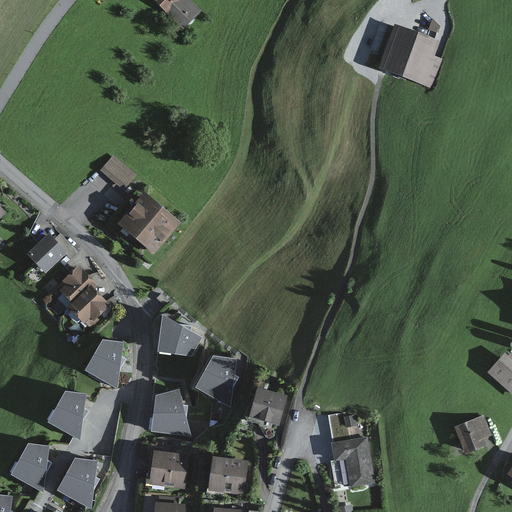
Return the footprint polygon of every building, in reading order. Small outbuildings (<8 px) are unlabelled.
[(201,7),(193,0),(163,0),(162,2),(185,23),(201,7)] [(374,0),(366,9),(379,20),(392,4),(387,0),(374,0)] [(401,25),(395,23),(381,65),(388,67),(435,83),(443,59),(433,55),(439,38),(401,25)] [(113,155),(104,166),(127,185),(136,174),(113,155)] [(178,224),(145,196),(122,224),(155,252),(178,224)] [(49,232),(29,252),(48,269),(67,250),(49,232)] [(74,304),(92,288),(95,284),(78,267),(64,280),(68,284),(61,290),(74,304)] [(93,318),(108,304),(92,288),(74,304),(72,307),(86,322),(92,317),(93,318)] [(159,353),(191,356),(199,339),(164,320),(159,353)] [(123,344),(103,342),(87,370),(117,387),(123,344)] [(511,388),(511,360),(502,352),(488,368),(511,388)] [(230,405),(236,361),(214,359),(198,388),(230,405)] [(282,419),(288,395),(255,387),(249,411),(282,419)] [(153,431),(189,434),(178,392),(158,397),(153,431)] [(84,396),(66,394),(51,423),(79,438),(84,396)] [(491,431),(484,413),(455,424),(465,449),(484,441),(482,434),(491,431)] [(370,434),(334,440),(336,455),(347,453),(352,483),(378,479),(370,434)] [(48,447),(29,446),(13,475),(42,491),(48,447)] [(184,488),(187,457),(155,454),(152,484),(184,488)] [(211,486),(249,489),(252,457),(213,454),(211,486)] [(96,463),(76,461),(59,491),(90,507),(96,463)] [(9,511),(11,498),(0,497),(0,511),(9,511)] [(354,511),(353,502),(341,504),(342,511),(354,511)]
